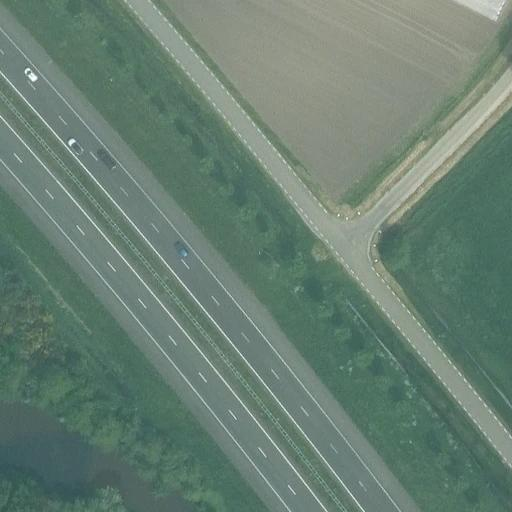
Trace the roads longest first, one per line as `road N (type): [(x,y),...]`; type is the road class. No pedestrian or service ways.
road 1 (motorway): [(382,511),(227,313),(0,51)]
road 2 (motorway): [(0,141),(306,511)]
road 3 (unclassified): [(346,255),(131,0)]
road 4 (unclassified): [(346,255),(511,60)]
road 5 (unclassified): [(346,255),(511,449)]
